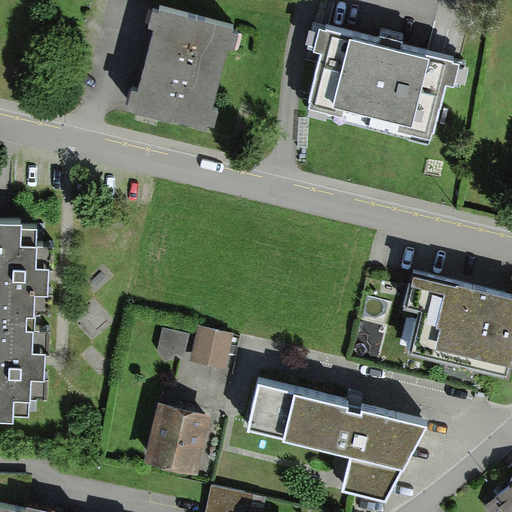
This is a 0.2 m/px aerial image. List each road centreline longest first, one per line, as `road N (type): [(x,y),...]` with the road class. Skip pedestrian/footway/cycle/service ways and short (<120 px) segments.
road 1 (residential): [(0,124),(511,248)]
road 2 (unknown): [(511,416),(407,385),(266,358),(250,366),(237,405)]
road 3 (residential): [(511,426),(407,511)]
